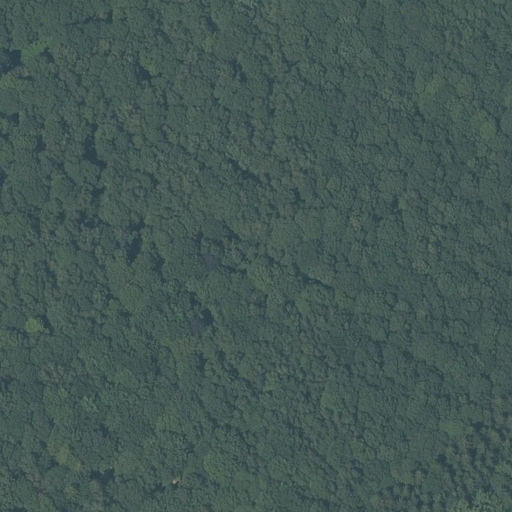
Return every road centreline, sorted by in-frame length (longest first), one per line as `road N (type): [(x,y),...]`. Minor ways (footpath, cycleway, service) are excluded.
road 1 (unknown): [(282,6),(206,100),(156,139),(82,301),(0,380)]
road 2 (track): [(511,176),(381,67),(282,6)]
road 3 (track): [(239,511),(77,440),(0,428)]
